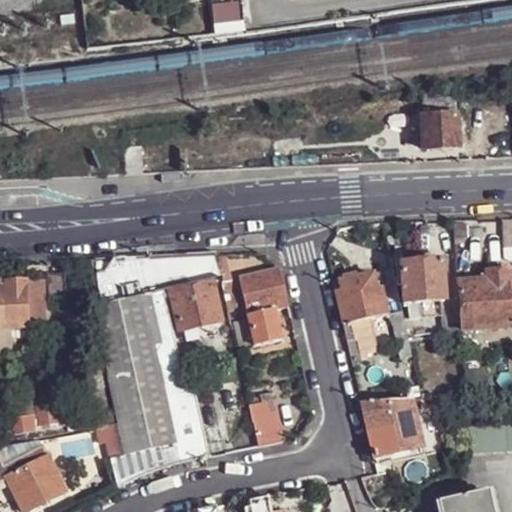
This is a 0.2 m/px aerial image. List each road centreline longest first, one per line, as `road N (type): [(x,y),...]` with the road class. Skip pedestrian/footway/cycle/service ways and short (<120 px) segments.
road 1 (residential): [(290,200),(350,449)]
road 2 (residential): [(350,449),(156,496),(125,511)]
road 3 (secondary): [(290,200),(511,189)]
road 4 (secondary): [(134,218),(290,200)]
road 5 (secondary): [(0,241),(74,236),(134,218)]
road 6 (secondary): [(134,218),(0,217)]
